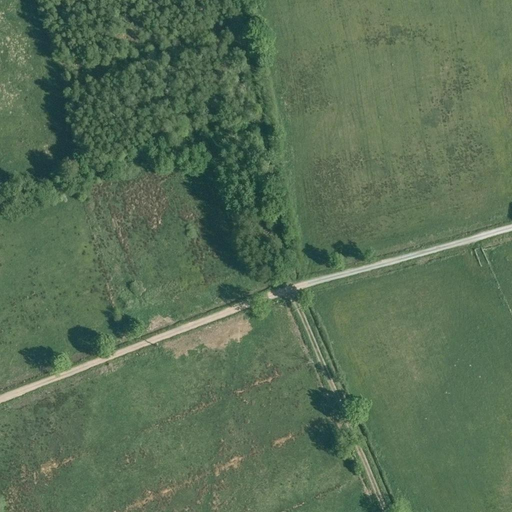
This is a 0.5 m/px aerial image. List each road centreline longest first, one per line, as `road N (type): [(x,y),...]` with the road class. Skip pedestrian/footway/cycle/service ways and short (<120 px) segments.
road 1 (track): [(0,401),(291,290),(511,229)]
road 2 (track): [(291,290),(386,511)]
